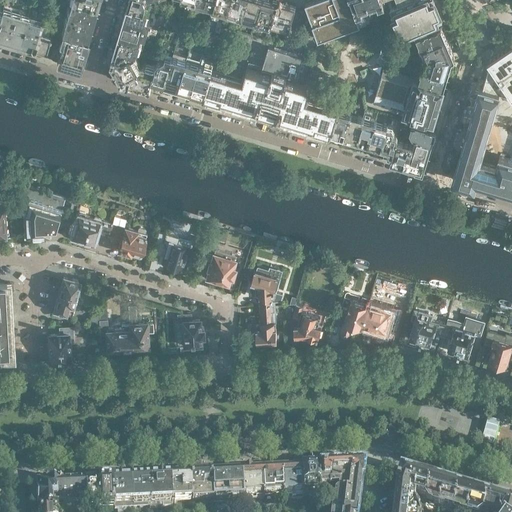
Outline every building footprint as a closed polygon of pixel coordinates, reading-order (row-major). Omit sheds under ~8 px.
[(91,23),(96,7),(72,0),(71,0),(70,6),(67,5),(65,13),(74,16),(73,18),(91,23)] [(145,0),(128,0),(127,5),(144,10),(147,0),(146,0),(145,0)] [(226,15),(230,0),(214,0),(213,7),(212,8),(220,10),(219,12),(226,15)] [(241,17),(246,0),(230,0),(226,15),(233,17),(234,14),(241,17)] [(255,23),(261,0),(246,0),(241,17),(248,19),(248,21),(255,23)] [(270,25),(278,1),(274,0),(272,0),(272,1),(270,0),(261,0),(255,23),(262,25),(263,23),(270,25)] [(288,30),(294,10),(295,6),(281,2),(281,1),(280,0),(279,0),(278,0),(278,1),(270,25),(272,26),(272,24),(279,26),(279,28),(288,30)] [(360,23),(351,0),(312,0),(305,3),(311,18),(306,19),(308,25),(313,24),(318,38),(360,23)] [(369,5),(367,0),(351,0),(360,23),(366,21),(362,8),(369,5)] [(441,10),(437,0),(432,2),(431,0),(389,0),(393,9),(392,10),(402,34),(412,30),(414,35),(420,33),(442,23),(445,22),(441,10)] [(148,11),(144,10),(127,5),(123,20),(148,27),(151,19),(146,17),(148,11)] [(0,36),(20,43),(27,19),(27,18),(2,10),(2,11),(0,18),(0,36)] [(86,39),(91,23),(73,18),(74,16),(65,13),(62,24),(64,25),(62,32),(86,39)] [(33,47),(40,23),(27,19),(20,43),(33,47)] [(145,36),(148,27),(123,20),(118,35),(140,41),(140,40),(141,35),(145,36)] [(49,37),(51,28),(52,27),(40,23),(33,47),(36,48),(36,49),(37,52),(37,53),(41,54),(42,53),(44,52),(45,52),(49,37)] [(447,35),(442,23),(420,33),(422,40),(420,40),(422,46),(424,45),(425,45),(447,35)] [(78,66),(86,39),(62,32),(60,39),(63,40),(57,60),(78,66)] [(139,50),(142,41),(140,40),(140,41),(118,35),(113,53),(123,56),(130,53),(133,54),(135,53),(136,53),(137,49),(139,50)] [(454,53),(447,35),(425,45),(429,55),(454,53)] [(389,64),(396,42),(384,38),(377,61),(389,64)] [(511,158),(500,155),(502,149),(505,118),(492,114),(498,98),(506,100),(508,93),(506,93),(508,84),(509,84),(511,82),(511,43),(487,61),(492,74),(487,75),(484,86),(480,85),(474,105),(475,105),(453,178),(475,185),(476,179),(511,189),(511,158)] [(306,98),(310,86),(300,83),(301,79),(297,78),(304,56),(269,45),(262,68),(258,67),(257,70),(247,67),(244,79),(212,69),(205,93),(226,100),(227,98),(281,114),(310,123),(310,125),(331,131),(337,111),(338,108),(306,98)] [(132,71),(138,67),(139,64),(139,65),(136,60),(138,58),(135,53),(133,54),(130,53),(123,56),(113,53),(111,59),(122,80),(129,82),(132,71)] [(448,72),(452,57),(453,57),(454,57),(454,56),(455,55),(455,54),(454,54),(454,53),(429,55),(426,65),(448,72)] [(178,86),(186,61),(177,58),(178,56),(173,54),(172,57),(165,82),(172,84),(172,85),(175,85),(177,85),(178,86)] [(165,82),(172,57),(166,55),(157,59),(155,66),(152,78),(159,80),(159,81),(162,82),(163,81),(165,82)] [(191,89),(199,65),(190,62),(191,60),(186,58),(186,61),(178,86),(185,88),(186,88),(187,89),(189,89),(190,89),(191,89)] [(205,93),(212,69),(203,66),(204,64),(199,62),(199,65),(191,89),(198,91),(199,92),(202,93),(203,93),(205,93)] [(152,78),(155,66),(142,63),(139,64),(138,67),(132,71),(129,82),(149,88),(152,78)] [(444,86),(448,72),(426,65),(423,65),(421,70),(424,71),(422,79),(444,86)] [(444,86),(422,79),(383,68),(373,103),(390,108),(393,98),(397,100),(396,104),(401,105),(402,101),(407,102),(404,112),(433,121),(444,86)] [(376,115),(378,110),(365,107),(364,112),(376,115)] [(389,119),(390,114),(378,110),(376,115),(389,119)] [(344,135),(350,115),(350,112),(346,111),(345,113),(337,111),(331,131),(333,132),(334,133),(337,134),(338,133),(344,135)] [(356,139),(362,118),(363,116),(358,115),(357,117),(350,115),(344,135),(345,135),(346,136),(349,137),(350,137),(356,139)] [(368,142),(374,122),(375,120),(370,118),(370,121),(362,118),(356,139),(358,139),(358,140),(361,141),(363,141),(368,142)] [(432,140),(436,127),(414,121),(411,132),(413,134),(415,135),(432,140)] [(381,146),(387,126),(387,123),(383,122),(382,124),(374,122),(368,142),(370,143),(371,144),(374,145),(375,144),(381,146)] [(391,154),(397,138),(398,135),(397,133),(394,132),(395,130),(394,128),(387,126),(381,146),(388,148),(387,153),(391,154)] [(426,159),(432,140),(415,135),(413,143),(410,154),(426,159)] [(402,163),(409,142),(397,138),(391,154),(390,160),(402,163)] [(423,170),(426,159),(410,154),(413,143),(409,142),(402,163),(423,170)] [(59,221),(63,208),(60,207),(63,195),(24,184),(16,210),(23,209),(24,233),(27,233),(28,234),(45,233),(45,234),(51,233),(51,228),(54,227),(53,227),(55,220),(59,221)] [(14,218),(13,209),(12,192),(2,193),(2,203),(0,203),(0,234),(5,234),(4,219),(14,218)] [(107,235),(110,222),(101,219),(102,218),(95,216),(95,218),(86,215),(86,212),(80,211),(79,213),(75,212),(68,235),(69,235),(69,236),(75,238),(75,237),(94,243),(97,232),(107,235)] [(139,256),(146,233),(110,222),(107,235),(120,239),(117,249),(139,256)] [(169,234),(168,238),(190,244),(192,240),(169,234)] [(181,267),(186,249),(187,250),(189,246),(169,240),(169,239),(158,236),(154,251),(164,254),(162,262),(161,262),(170,265),(173,269),(177,267),(181,268),(181,267)] [(205,260),(208,252),(201,249),(196,265),(202,267),(204,260),(205,260)] [(232,275),(234,268),(234,266),(232,265),(234,259),(213,253),(206,276),(217,279),(218,279),(219,282),(224,284),(227,283),(229,275),(230,275),(232,275)] [(273,290),(277,276),(265,272),(266,269),(259,266),(258,270),(255,269),(251,281),(255,283),(256,286),(254,288),(254,294),(259,295),(259,305),(275,304),(275,296),(276,291),(273,290)] [(72,315),(78,293),(76,293),(79,281),(78,281),(77,279),(73,278),(71,279),(63,276),(54,309),(72,315)] [(0,358),(14,358),(12,321),(10,282),(0,282),(0,358)] [(361,326),(362,325),(368,303),(351,298),(344,296),(340,309),(347,311),(341,330),(343,334),(347,336),(350,333),(353,324),(361,326)] [(395,319),(388,317),(390,310),(368,303),(362,325),(372,328),(373,326),(391,331),(395,319)] [(277,332),(275,304),(259,305),(260,322),(256,324),(257,331),(255,331),(255,332),(252,334),(252,339),(256,340),(256,341),(269,340),(270,341),(274,341),(275,340),(277,339),(277,338),(278,337),(279,337),(279,332),(278,332),(277,332)] [(318,324),(320,317),(302,312),(303,307),(296,305),(292,318),(300,320),(298,325),(296,325),(297,335),(298,337),(299,337),(299,338),(300,338),(305,338),(306,337),(306,336),(307,336),(308,335),(316,337),(317,336),(318,336),(321,325),(318,324)] [(442,335),(446,322),(427,317),(428,314),(422,312),(421,315),(417,314),(413,330),(412,330),(412,331),(411,332),(410,333),(410,334),(410,335),(410,336),(411,337),(411,338),(412,338),(412,339),(413,339),(414,339),(415,339),(416,339),(417,339),(430,343),(433,332),(442,335)] [(203,338),(202,324),(200,324),(199,319),(191,319),(190,313),(178,314),(178,330),(183,330),(184,345),(185,345),(186,346),(191,346),(192,344),(201,344),(200,338),(203,338)] [(148,347),(147,330),(152,330),(152,322),(146,322),(146,321),(130,322),(130,323),(129,323),(130,329),(131,329),(132,347),(139,347),(140,348),(145,348),(146,347),(148,347)] [(470,347),(475,331),(471,330),(472,327),(466,325),(465,328),(446,322),(442,335),(452,337),(449,348),(461,352),(462,353),(463,353),(464,354),(465,354),(465,355),(466,355),(467,354),(468,354),(469,353),(470,352),(470,351),(470,350),(470,349),(470,348),(470,347)] [(132,347),(131,329),(130,329),(129,323),(123,323),(123,326),(107,327),(106,327),(106,332),(107,349),(109,349),(110,350),(115,350),(116,348),(132,347)] [(69,350),(69,343),(73,343),(72,326),(59,327),(60,333),(48,334),(50,361),(62,360),(63,361),(68,361),(68,360),(70,359),(70,358),(71,357),(71,351),(69,350)] [(511,359),(511,341),(493,336),(490,344),(493,345),(492,350),(490,349),(489,354),(490,354),(488,363),(495,365),(495,362),(506,365),(508,358),(511,359)] [(358,496),(360,480),(359,465),(316,468),(317,490),(326,490),(328,488),(327,487),(336,487),(336,493),(358,496)] [(301,494),(299,468),(295,469),(295,468),(291,468),(291,469),(280,470),(282,495),(292,495),(292,497),(294,498),(301,498),(301,494)] [(318,497),(317,490),(316,468),(299,468),(301,494),(307,494),(308,498),(318,497)] [(282,499),(282,495),(280,470),(261,471),(262,496),(273,496),(273,498),(275,499),(282,499)] [(411,488),(415,474),(404,470),(399,485),(400,485),(399,491),(397,501),(415,503),(416,497),(414,496),(416,490),(411,488)] [(171,503),(169,476),(149,477),(149,471),(122,473),(119,475),(119,478),(113,479),(112,479),(114,506),(124,506),(123,503),(131,503),(131,505),(171,503)] [(262,496),(261,471),(240,472),(242,497),(252,497),(253,499),(255,501),(262,500),(262,496)] [(242,499),(242,497),(240,472),(239,472),(214,473),(214,474),(211,474),(211,473),(210,473),(212,501),(227,500),(227,502),(229,504),(232,503),(234,501),(234,500),(242,499)] [(212,502),(212,501),(210,473),(189,475),(190,502),(190,503),(212,502)] [(426,500),(432,479),(415,474),(411,488),(416,490),(414,496),(416,497),(426,500)] [(190,502),(189,475),(169,476),(171,503),(190,502)] [(114,506),(112,479),(85,480),(86,507),(86,511),(91,511),(91,509),(94,509),(96,507),(112,506),(112,508),(114,508),(114,506)] [(438,509),(446,483),(432,479),(426,500),(427,503),(433,505),(433,507),(438,509)] [(86,507),(85,480),(36,483),(38,509),(57,508),(57,505),(63,505),(66,508),(86,507)] [(447,511),(452,511),(453,511),(460,487),(446,483),(438,509),(447,511)] [(468,511),(474,492),(460,487),(453,511),(456,511),(468,511)] [(483,511),(487,500),(486,499),(487,495),(474,492),(468,511),(483,511)] [(355,511),(358,496),(336,493),(334,493),(334,495),(333,504),(330,506),(329,511),(355,511)] [(511,511),(511,502),(487,495),(486,499),(487,500),(483,511),(511,511)] [(419,511),(420,506),(419,506),(416,503),(415,503),(397,501),(396,511),(419,511)]
